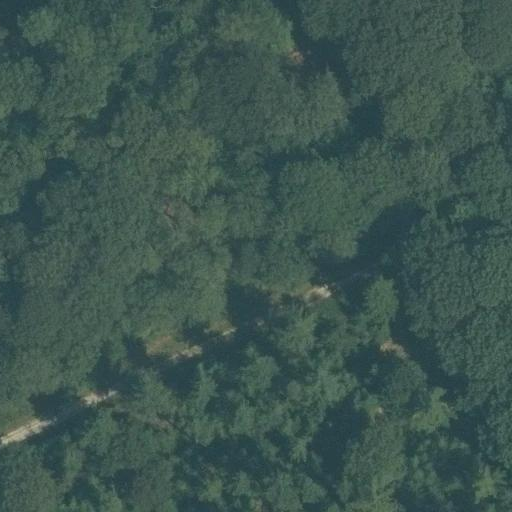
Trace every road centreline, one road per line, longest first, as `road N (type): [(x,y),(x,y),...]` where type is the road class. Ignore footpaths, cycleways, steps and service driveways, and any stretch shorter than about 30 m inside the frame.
road 1 (track): [(0,438),(426,234)]
road 2 (unclassified): [(268,0),(511,360)]
